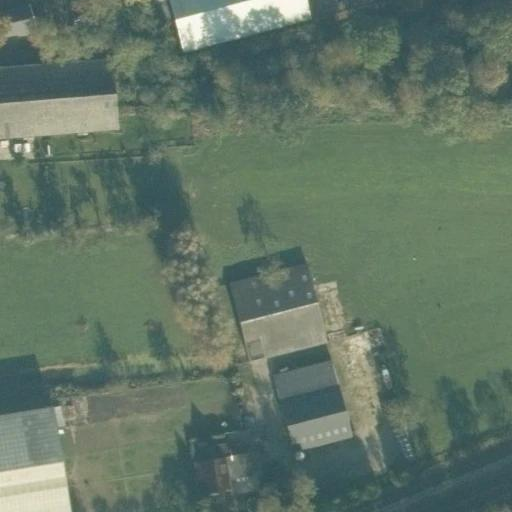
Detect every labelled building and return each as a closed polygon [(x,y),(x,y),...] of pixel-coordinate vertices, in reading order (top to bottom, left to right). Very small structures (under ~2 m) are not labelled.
[(168,0),(182,53),(309,20),(303,0),(168,0)] [(0,13),(0,39),(35,30),(28,6),(0,13)] [(73,14),(76,29),(95,25),(92,10),(73,14)] [(0,139),(117,130),(111,60),(0,68),(0,139)] [(326,342),(306,264),(228,284),(248,362),(326,342)] [(273,376),(292,451),(351,436),(331,361),(273,376)] [(0,511),(68,511),(52,407),(0,415),(0,511)] [(250,460),(247,446),(229,449),(228,444),(214,446),(216,459),(194,462),(197,479),(202,479),(204,495),(230,491),(226,464),(250,460)]
